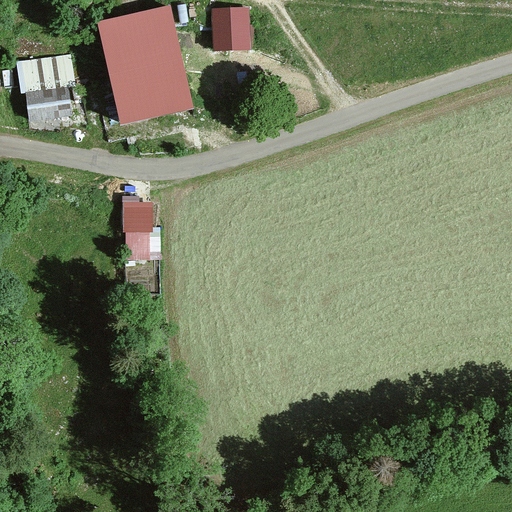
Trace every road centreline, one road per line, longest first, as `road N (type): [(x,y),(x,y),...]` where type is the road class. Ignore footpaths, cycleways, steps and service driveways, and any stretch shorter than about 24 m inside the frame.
road 1 (residential): [(0,146),(132,167),(197,166),(511,64)]
road 2 (track): [(0,393),(24,511)]
